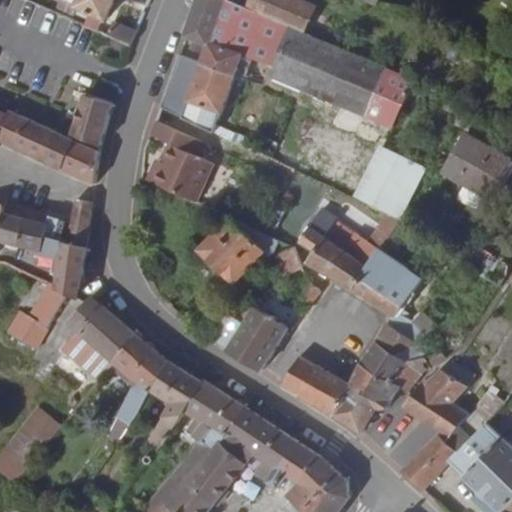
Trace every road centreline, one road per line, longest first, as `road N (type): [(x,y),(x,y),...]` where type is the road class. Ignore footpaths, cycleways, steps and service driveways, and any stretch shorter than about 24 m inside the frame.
road 1 (tertiary): [(180,0),(137,108),(113,260),(137,303),(399,483)]
road 2 (unknown): [(0,150),(117,205)]
